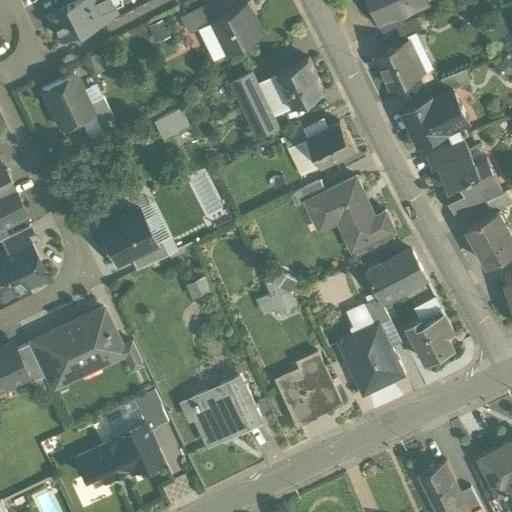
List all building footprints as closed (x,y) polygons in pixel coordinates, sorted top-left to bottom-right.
[(65,0),(47,10),(60,37),(114,10),(108,0),(65,0)] [(372,0),(381,19),(425,0),(424,0),(372,0)] [(210,2),(182,16),(190,31),(211,21),(210,20),(217,17),(210,2)] [(217,17),(210,20),(211,21),(218,35),(224,32),(232,49),(265,33),(255,14),(253,16),(246,2),(217,17)] [(418,17),(398,26),(402,37),(423,28),(418,17)] [(162,20),(153,24),(158,35),(167,31),(162,20)] [(422,72),(406,40),(377,54),(392,86),(422,72)] [(511,49),(508,52),(494,68),(505,80),(511,72),(511,49)] [(309,56),(277,72),(293,105),(303,100),(305,106),(314,102),(311,96),(325,89),(309,56)] [(464,68),(426,86),(433,98),(455,87),(470,79),(464,68)] [(257,82),(251,70),(232,79),(259,134),(278,125),(273,114),(257,82)] [(73,71),(41,87),(61,126),(93,110),(88,101),(73,71)] [(273,114),(293,105),(277,72),(257,82),(273,114)] [(455,87),(433,98),(446,125),(468,115),(455,87)] [(102,94),(88,101),(93,110),(102,129),(116,123),(102,94)] [(433,98),(406,111),(420,141),(436,133),(434,131),(446,125),(433,98)] [(165,137),(189,123),(179,106),(155,120),(165,137)] [(308,136),(307,136),(308,138),(321,164),(354,148),(340,120),(308,136)] [(303,126),(284,135),(289,147),(308,138),(307,136),(308,136),(303,126)] [(464,136),(432,150),(438,162),(469,147),(464,136)] [(438,162),(437,163),(449,187),(459,182),(464,192),(465,194),(470,192),(481,186),(498,178),(481,141),(469,147),(438,162)] [(0,159),(0,191),(13,185),(0,159)] [(326,189),(306,199),(307,200),(315,218),(338,207),(342,216),(338,218),(353,248),(395,228),(386,208),(376,213),(357,174),(326,189)] [(321,178),(292,192),(297,204),(307,200),(306,199),(326,189),(321,178)] [(13,185),(0,191),(0,222),(0,223),(25,211),(13,185)] [(481,186),(470,192),(475,203),(484,200),(487,198),(481,186)] [(487,198),(484,200),(489,213),(497,208),(498,209),(511,201),(506,190),(487,198)] [(464,192),(448,200),(454,213),(475,203),(470,192),(465,194),(464,192)] [(137,206),(99,224),(117,260),(129,254),(154,242),(154,240),(137,206)] [(489,213),(466,226),(488,264),(511,252),(511,250),(511,234),(498,209),(497,208),(489,213)] [(6,234),(0,236),(0,238),(5,250),(28,238),(29,240),(34,237),(28,223),(6,234)] [(154,242),(129,254),(136,266),(168,251),(161,237),(154,240),(154,242)] [(5,250),(0,252),(0,276),(4,275),(11,289),(13,288),(18,290),(24,287),(25,282),(45,272),(29,240),(28,238),(5,250)] [(411,247),(378,264),(376,264),(366,269),(382,300),(427,277),(411,247)] [(298,278),(275,262),(265,277),(271,292),(273,296),(291,288),(292,287),(298,278)] [(192,297),(210,291),(205,277),(187,283),(192,297)] [(276,311),(297,303),(291,288),(272,297),(271,292),(256,297),(263,312),(274,308),(276,311)] [(370,301),(379,322),(388,318),(379,297),(370,301)] [(103,305),(53,328),(69,362),(96,349),(101,360),(124,350),(121,343),(103,305)] [(443,312),(423,323),(420,317),(407,324),(426,361),(453,347),(446,335),(453,331),(443,312)] [(379,322),(341,339),(364,390),(402,372),(379,322)] [(53,328),(27,340),(27,341),(42,373),(48,385),(74,373),(69,362),(53,328)] [(141,359),(131,338),(121,343),(124,350),(131,364),(141,359)] [(11,339),(0,344),(0,386),(27,374),(15,346),(11,339)] [(42,373),(27,341),(15,346),(27,374),(29,379),(42,373)] [(304,372),(280,384),(297,420),(340,399),(316,349),(297,358),(304,372)] [(240,373),(194,395),(199,406),(200,405),(202,411),(196,414),(210,443),(238,430),(239,431),(241,430),(240,429),(260,420),(260,421),(262,420),(240,373)] [(144,420),(148,428),(169,419),(154,387),(134,396),(144,420)] [(148,428),(144,420),(128,427),(129,430),(114,437),(115,439),(76,456),(84,474),(87,473),(93,485),(129,469),(130,470),(144,464),(146,466),(162,459),(148,428)] [(511,441),(480,459),(498,496),(504,492),(511,507),(511,441)] [(460,490),(446,460),(417,474),(435,511),(467,511),(469,511),(470,510),(460,490)] [(470,486),(460,490),(470,510),(480,505),(470,486)]
